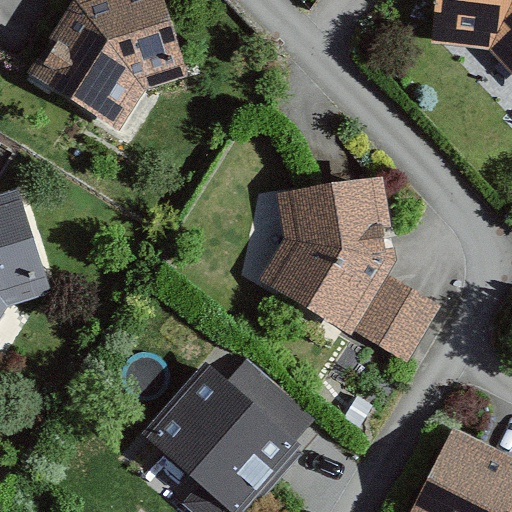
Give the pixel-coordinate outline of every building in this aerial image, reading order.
[(88,0),(38,85),(132,141),(155,103),(199,90),(173,0),(88,0)] [(511,0),(435,0),(430,49),(487,56),(511,83),(511,0)] [(392,194),(291,209),(298,253),(276,290),(362,340),(403,269),(392,194)] [(0,226),(0,334),(13,313),(56,306),(42,219),(0,226)] [(403,277),(372,329),(420,359),(451,308),(403,277)] [(238,354),(156,445),(231,511),(254,511),(326,432),(238,354)] [(511,511),(511,472),(458,446),(424,511),(511,511)]
